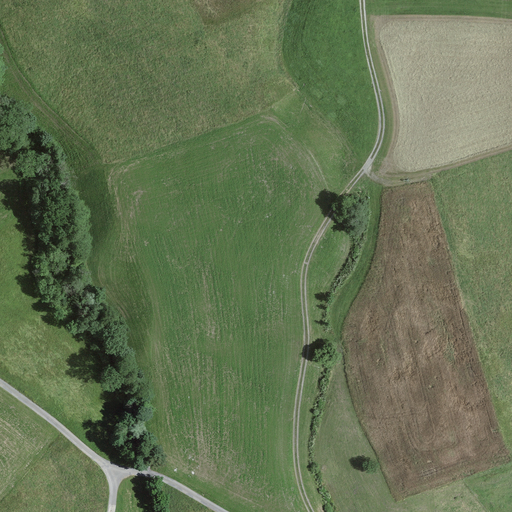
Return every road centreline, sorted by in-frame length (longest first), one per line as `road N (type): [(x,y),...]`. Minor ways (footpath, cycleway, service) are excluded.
road 1 (track): [(311,511),(295,457),(307,339),(304,267),(381,132),(361,0)]
road 2 (unclassified): [(0,382),(117,471),(163,478),(224,511)]
